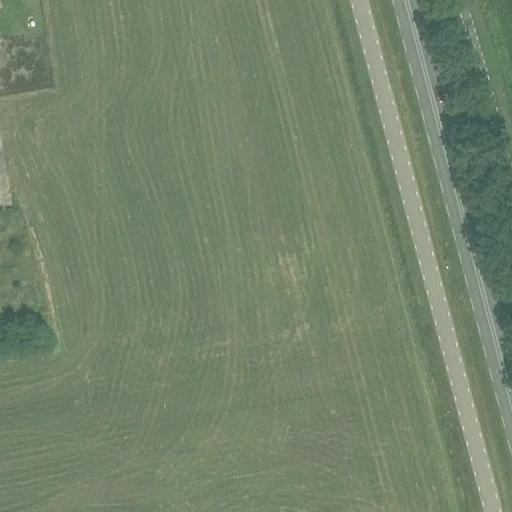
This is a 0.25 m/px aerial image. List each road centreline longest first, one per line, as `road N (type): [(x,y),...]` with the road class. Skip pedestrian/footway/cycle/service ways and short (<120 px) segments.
road 1 (unclassified): [(357,0),(492,511)]
road 2 (primary): [(511,414),(404,0)]
